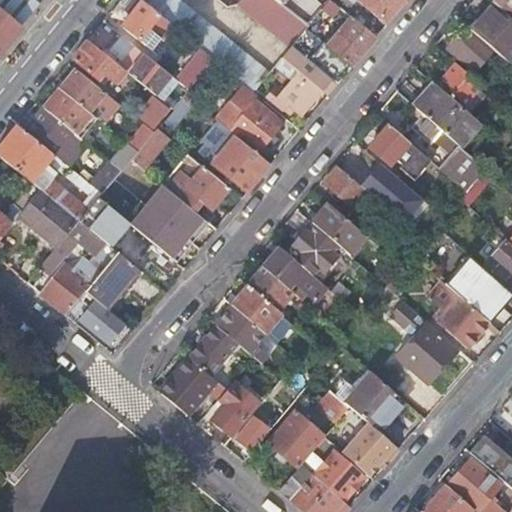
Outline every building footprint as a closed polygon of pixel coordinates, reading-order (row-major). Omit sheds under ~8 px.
[(0,0),(25,21),(42,0),(41,0),(0,0)] [(160,30),(168,22),(148,5),(140,0),(131,0),(124,9),(130,15),(121,25),(140,40),(141,39),(146,44),(152,37),(146,32),(153,25),(158,29),(160,30)] [(244,84),(254,91),(269,73),(179,0),(151,0),(148,5),(168,22),(202,50),(214,59),(244,84)] [(278,0),(239,0),(237,4),(291,47),(292,46),(309,24),(282,3),(278,0)] [(340,7),(331,0),(329,0),(317,16),(326,23),(340,7)] [(362,0),(389,22),(408,0),(362,0)] [(511,0),(494,0),(493,2),(511,18),(511,0)] [(511,18),(493,2),(469,29),(507,62),(511,55),(511,18)] [(0,53),(22,27),(0,9),(0,53)] [(333,79),(338,83),(352,66),(360,57),(362,54),(377,37),(351,16),(327,45),(312,62),(333,79)] [(106,19),(92,36),(109,50),(123,33),(106,19)] [(152,37),(158,29),(153,25),(146,32),(152,37)] [(464,26),(446,47),(473,70),(491,51),(464,26)] [(126,71),(129,74),(155,95),(170,75),(145,54),(122,36),(110,50),(125,62),(121,67),(126,71)] [(121,67),(87,40),(84,44),(72,59),(99,80),(104,74),(116,83),(126,71),(121,67)] [(302,115),(333,79),(312,62),(292,46),(291,47),(283,56),(298,70),(282,89),(276,84),(267,94),(284,109),(289,103),(302,115)] [(188,89),(189,90),(214,59),(202,50),(177,80),(183,85),(180,90),(184,94),(188,89)] [(455,62),(435,85),(462,109),(482,86),(455,62)] [(105,93),(75,69),(60,88),(89,112),(105,93)] [(217,120),(225,125),(226,125),(259,152),(284,121),(255,97),(258,94),(254,91),(244,84),(216,118),(217,120)] [(435,85),(416,108),(423,114),(446,135),(466,112),(462,109),(435,85)] [(89,112),(60,88),(44,108),(77,135),(80,137),(84,132),(77,126),(89,112)] [(186,94),(175,107),(184,114),(195,101),(186,94)] [(119,104),(113,99),(109,104),(114,109),(119,104)] [(163,101),(144,124),(154,132),(157,128),(173,109),(163,101)] [(47,132),(62,145),(66,147),(77,135),(44,108),(25,131),(38,142),(47,132)] [(96,118),(89,112),(77,126),(84,132),(96,118)] [(474,119),(493,136),(499,128),(481,112),(474,119)] [(440,169),(466,193),(473,185),(485,170),(445,136),(446,135),(423,114),(412,128),(435,147),(438,144),(451,155),(440,169)] [(206,157),(248,192),(271,163),(236,135),(229,129),(225,125),(217,120),(201,140),(205,143),(212,149),(206,157)] [(154,132),(144,124),(128,144),(137,152),(154,132)] [(431,161),(389,124),(368,147),(389,165),(395,158),(401,164),(399,167),(415,180),(431,161)] [(0,146),(0,155),(32,182),(54,155),(38,142),(25,131),(17,125),(10,135),(0,146)] [(157,128),(154,132),(137,152),(132,158),(143,167),(168,137),(157,128)] [(38,142),(54,155),(62,145),(47,132),(38,142)] [(111,162),(122,170),(132,158),(137,152),(128,144),(127,143),(111,162)] [(198,151),(206,157),(212,149),(205,143),(198,151)] [(166,187),(196,212),(207,199),(215,206),(230,188),(188,153),(166,178),(170,183),(166,187)] [(92,185),(102,194),(115,178),(122,170),(111,162),(92,185)] [(372,211),(379,203),(378,201),(361,187),(337,167),(323,183),(353,209),(353,208),(360,200),(372,211)] [(65,175),(78,186),(84,179),(71,168),(65,175)] [(405,223),(424,201),(387,169),(377,180),(371,176),(361,187),(378,201),(379,200),(405,223)] [(485,170),(473,185),(480,191),(493,176),(485,169),(485,170)] [(42,191),(79,221),(89,209),(52,179),(42,191)] [(71,193),(90,209),(99,197),(102,194),(92,185),(84,179),(78,186),(71,193)] [(0,237),(21,211),(27,205),(41,190),(32,182),(12,206),(15,209),(6,220),(0,214),(0,237)] [(148,205),(192,242),(208,222),(196,212),(166,187),(164,185),(148,205)] [(27,205),(21,211),(41,228),(38,231),(57,247),(79,221),(42,191),(41,190),(27,205)] [(89,209),(79,221),(109,246),(129,222),(99,197),(90,209),(89,209)] [(343,249),(350,255),(366,236),(358,229),(345,218),(328,203),(312,223),(343,249)] [(176,261),(192,242),(148,205),(131,224),(153,242),(176,261)] [(353,209),(345,218),(358,229),(367,220),(353,208),(353,209)] [(312,223),(297,210),(288,222),(302,234),(312,223)] [(366,236),(368,238),(377,229),(367,220),(358,229),(366,236)] [(57,247),(45,261),(53,267),(68,249),(66,246),(69,243),(72,244),(77,239),(85,247),(82,251),(96,261),(91,263),(85,271),(95,279),(118,253),(109,246),(79,221),(57,247)] [(317,280),(343,249),(312,223),(302,234),(286,253),(317,280)] [(511,286),(511,247),(505,241),(481,267),(501,284),(505,280),(511,286)] [(173,268),(178,263),(153,242),(143,254),(167,274),(173,268)] [(286,253),(281,249),(278,252),(276,251),(263,266),(289,289),(295,282),(315,300),(326,288),(317,280),(286,253)] [(95,279),(90,284),(85,291),(97,300),(107,308),(125,286),(128,288),(141,273),(121,256),(118,253),(95,279)] [(481,267),(468,255),(444,284),(459,296),(464,301),(488,322),(511,294),(511,293),(501,284),(481,267)] [(66,264),(41,293),(53,303),(66,313),(85,291),(90,284),(66,264)] [(289,289),(263,266),(247,285),(277,312),(287,300),(277,291),(280,288),(286,293),(289,289)] [(359,318),(366,309),(346,292),(348,290),(338,282),(330,291),(359,318)] [(277,312),(247,285),(231,304),(264,333),(265,334),(274,342),(291,323),(277,312)] [(85,291),(66,313),(78,323),(80,320),(97,300),(85,291)] [(486,325),(488,322),(464,301),(459,296),(437,322),(466,347),(486,325)] [(113,345),(117,348),(128,335),(133,330),(107,308),(97,300),(80,320),(107,342),(109,341),(113,345)] [(425,321),(403,302),(390,316),(413,336),(396,355),(427,383),(456,350),(424,322),(425,321)] [(264,333),(231,304),(216,324),(231,338),(253,356),(261,363),(267,355),(255,343),(264,333)] [(499,331),(488,322),(486,325),(496,335),(499,331)] [(231,338),(216,324),(189,356),(204,370),(215,356),(220,360),(225,355),(220,351),(231,338)] [(339,341),(343,337),(331,326),(327,330),(339,341)] [(265,334),(264,333),(255,343),(267,355),(276,343),(265,334)] [(189,356),(160,391),(188,414),(198,401),(191,394),(197,387),(201,390),(205,386),(208,388),(219,398),(226,389),(204,370),(189,356)] [(378,431),(404,401),(370,372),(344,402),(349,406),(368,422),(378,431)] [(285,376),(262,403),(274,412),(296,386),(285,376)] [(234,380),(219,400),(222,403),(209,419),(231,437),(260,402),(234,380)] [(198,401),(208,388),(205,386),(201,390),(197,387),(191,394),(198,401)] [(323,411),(336,422),(349,406),(344,402),(330,390),(322,398),(329,404),(323,411)] [(301,463),(324,436),(294,410),(268,441),(280,452),(285,455),(298,467),(301,463)] [(253,415),(234,439),(249,452),(269,428),(253,415)] [(388,459),(398,448),(378,431),(368,422),(342,452),(368,475),(378,464),(381,460),(385,456),(388,459)] [(330,442),(324,436),(301,463),(306,468),(310,472),(342,501),(363,477),(333,450),(321,464),(320,458),(318,456),(330,442)] [(507,456),(483,436),(468,453),(505,484),(511,475),(511,469),(502,462),(507,456)] [(381,460),(378,464),(381,467),(388,459),(385,456),(381,460)] [(500,485),(469,459),(447,486),(472,507),(477,511),(486,500),(491,504),(497,498),(492,494),(500,485)] [(306,468),(301,463),(298,467),(297,468),(302,472),(306,468)] [(302,481),(300,484),(289,497),(306,511),(342,511),(348,506),(342,501),(310,472),(302,481)] [(302,481),(293,473),(290,476),(300,484),(302,481)] [(289,497),(300,484),(290,476),(279,489),(285,495),(289,497)] [(468,511),(472,507),(447,486),(445,485),(421,511),(468,511)]
